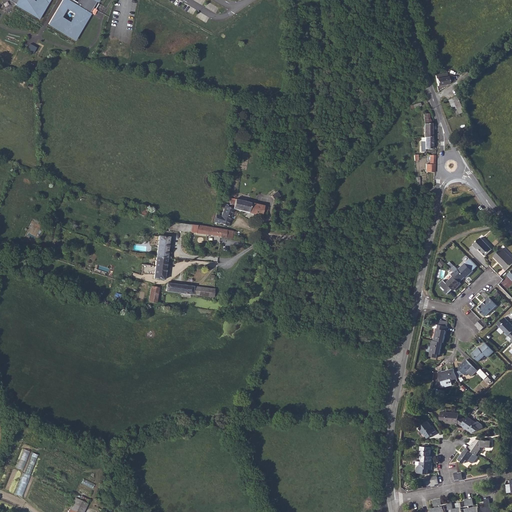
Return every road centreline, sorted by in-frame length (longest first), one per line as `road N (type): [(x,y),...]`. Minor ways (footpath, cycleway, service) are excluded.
road 1 (unclassified): [(439,191),(250,246),(220,265)]
road 2 (secondary): [(390,501),(389,436),(416,302)]
road 3 (secondary): [(400,0),(442,127)]
